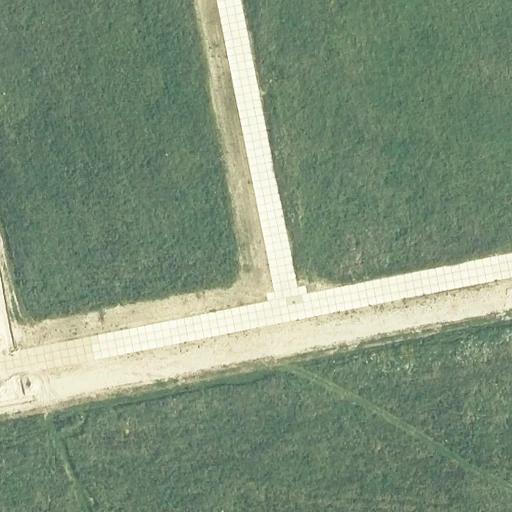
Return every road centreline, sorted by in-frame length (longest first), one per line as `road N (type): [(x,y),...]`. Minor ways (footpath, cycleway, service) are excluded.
road 1 (residential): [(216,0),(278,331)]
road 2 (residential): [(278,331),(0,388)]
road 3 (residential): [(511,284),(278,331)]
